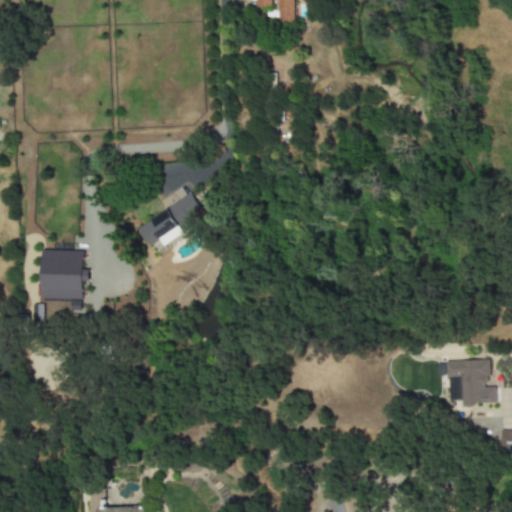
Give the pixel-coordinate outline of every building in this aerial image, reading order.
[(255,0),(255,7),(271,7),(271,0),(277,0),(278,23),(294,22),(293,0),(255,0)] [(151,248),(202,214),(190,195),(138,229),(151,248)] [(83,252),(42,250),(41,300),(82,301),(83,252)] [(448,401),(462,401),(462,405),(496,404),(495,387),(489,387),(488,360),(447,361),(448,401)] [(362,511),(361,498),(331,502),(332,511),(362,511)]
